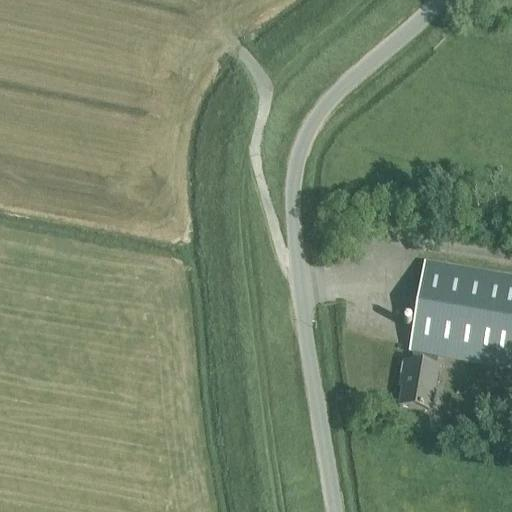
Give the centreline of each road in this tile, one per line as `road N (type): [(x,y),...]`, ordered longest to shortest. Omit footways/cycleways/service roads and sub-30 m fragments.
road 1 (unclassified): [(337,511),(292,209),(297,158),(320,117),(442,0)]
road 2 (track): [(231,44),(272,91),(259,159),(283,255),(304,274),(355,286)]
